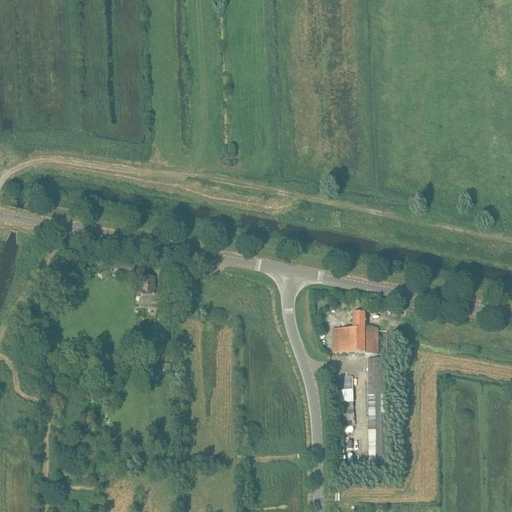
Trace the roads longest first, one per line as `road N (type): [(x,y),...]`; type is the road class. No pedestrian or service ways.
road 1 (track): [(0,183),(31,162),(57,161),(218,178),(511,241)]
road 2 (unclassified): [(289,271),(0,216)]
road 3 (unclassified): [(318,511),(312,385),(290,327),(289,271)]
road 4 (unclassified): [(511,314),(289,271)]
